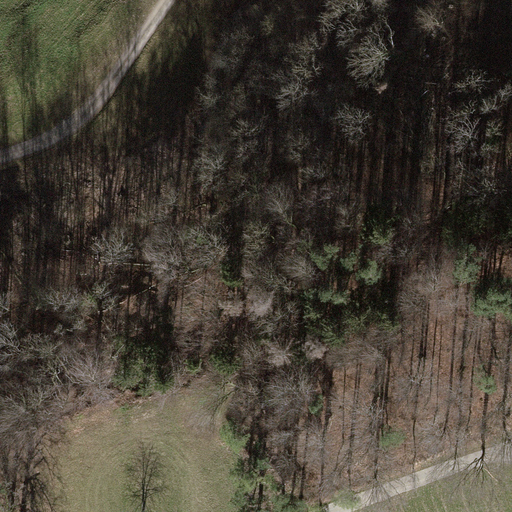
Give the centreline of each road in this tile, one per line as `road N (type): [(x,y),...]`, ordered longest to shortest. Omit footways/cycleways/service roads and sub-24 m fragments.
road 1 (track): [(167,0),(58,138),(0,158)]
road 2 (track): [(325,511),(511,454)]
